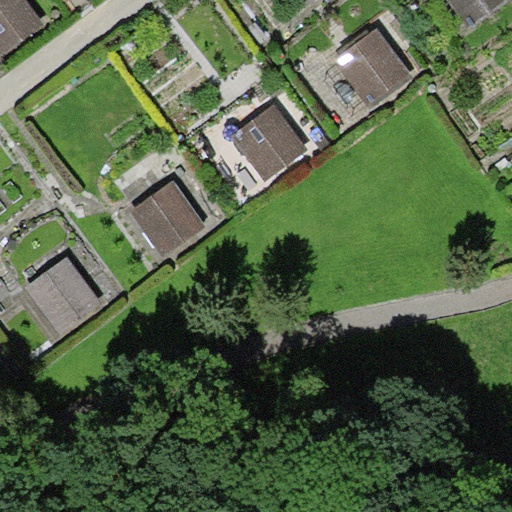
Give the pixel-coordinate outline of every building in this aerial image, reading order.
[(27,0),(0,0),(0,53),(2,57),(46,26),(27,0)] [(450,0),(469,27),(507,0),(450,0)] [(378,28),(335,59),(370,107),(412,76),(378,28)] [(276,103),(231,135),(264,181),(309,149),(276,103)] [(174,180),(131,211),(163,256),(206,225),(174,180)] [(67,256),(25,287),(62,337),(104,306),(67,256)]
